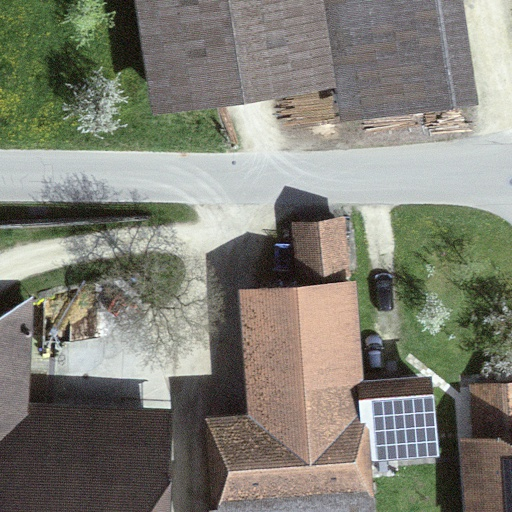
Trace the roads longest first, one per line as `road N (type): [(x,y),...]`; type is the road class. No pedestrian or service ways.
road 1 (unclassified): [(0,173),(511,177)]
road 2 (track): [(389,338),(380,174)]
